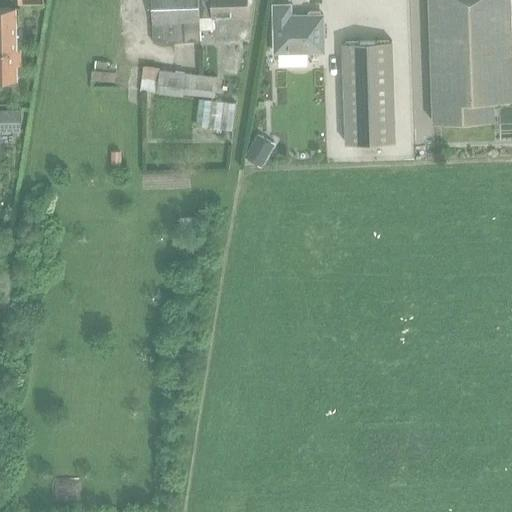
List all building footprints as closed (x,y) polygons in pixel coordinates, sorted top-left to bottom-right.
[(152,43),(183,42),(201,42),(201,30),(215,30),(215,17),(248,16),(247,0),(151,0),(152,22),(152,43)] [(511,48),(510,0),(429,0),(434,123),(495,121),(494,101),(511,100),(511,48)] [(274,5),(274,25),(275,52),(324,52),(324,15),(322,15),(320,11),(309,12),(308,15),(291,16),(291,5),(274,5)] [(0,8),(0,80),(17,80),(16,8),(0,8)] [(343,43),(344,63),(346,145),(396,143),(392,41),(343,43)] [(144,65),(141,90),(157,92),(157,94),(184,97),(184,94),(215,98),(218,77),(160,69),(160,67),(144,65)] [(91,85),(91,100),(114,99),(113,85),(91,85)] [(0,110),(0,132),(21,132),(21,110),(0,110)] [(195,142),(229,143),(230,116),(196,115),(195,142)] [(164,150),(166,140),(157,139),(158,137),(148,136),(146,147),(164,150)] [(259,167),(271,147),(258,139),(246,159),(259,167)] [(178,232),(178,246),(202,246),(202,232),(178,232)]
